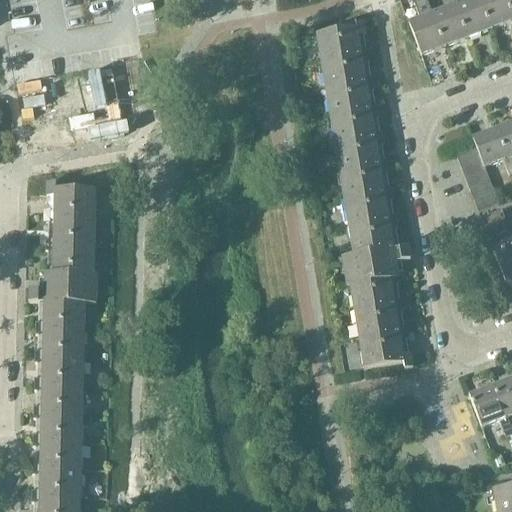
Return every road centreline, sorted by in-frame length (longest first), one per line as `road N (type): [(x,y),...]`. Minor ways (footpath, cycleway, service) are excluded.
road 1 (residential): [(511,77),(416,113),(455,354),(511,332)]
road 2 (residential): [(0,187),(5,430)]
